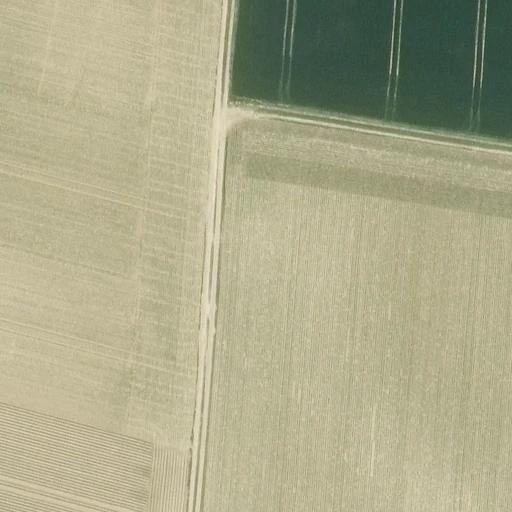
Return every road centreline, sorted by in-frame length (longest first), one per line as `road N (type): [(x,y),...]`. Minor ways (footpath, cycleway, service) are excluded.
road 1 (track): [(192,511),(228,0)]
road 2 (track): [(219,104),(511,151)]
